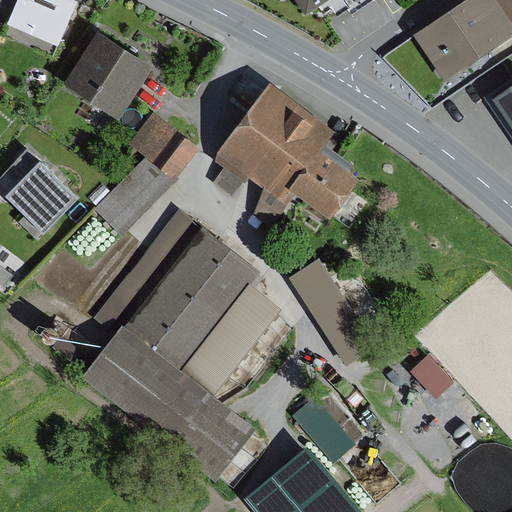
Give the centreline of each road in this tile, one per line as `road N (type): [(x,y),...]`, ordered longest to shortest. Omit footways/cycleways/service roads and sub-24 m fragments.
road 1 (tertiary): [(333,75),(511,205)]
road 2 (tertiary): [(197,0),(333,75)]
road 3 (residential): [(333,75),(446,0)]
